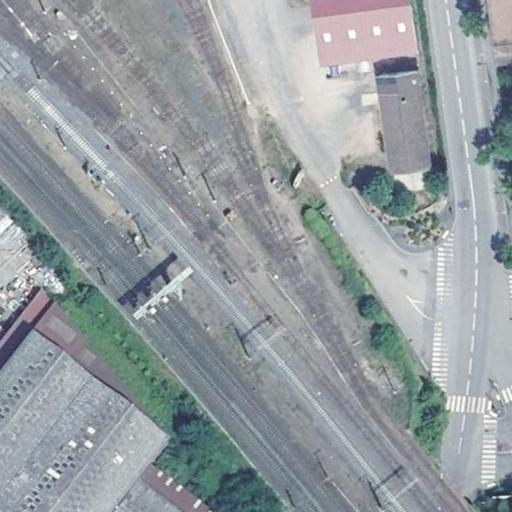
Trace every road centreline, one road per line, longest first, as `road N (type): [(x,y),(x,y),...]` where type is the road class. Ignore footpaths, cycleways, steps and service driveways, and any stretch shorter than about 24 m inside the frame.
road 1 (secondary): [(475,310),(476,234),(445,0)]
road 2 (unclassified): [(363,235),(412,298),(441,310),(475,310)]
road 3 (secondary): [(462,436),(475,310)]
